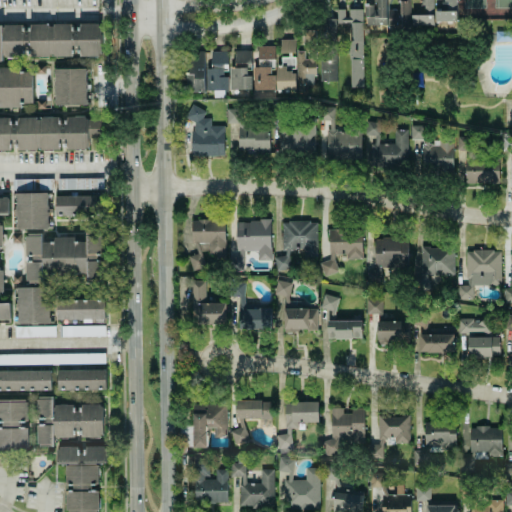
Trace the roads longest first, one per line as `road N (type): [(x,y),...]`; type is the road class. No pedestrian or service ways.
road 1 (secondary): [(165,511),(157,0)]
road 2 (secondary): [(127,0),(132,511)]
road 3 (residential): [(511,218),(276,187),(131,188)]
road 4 (residential): [(511,395),(236,365)]
road 5 (residential): [(127,31),(226,30),(276,20),(313,0)]
road 6 (residential): [(258,0),(128,8)]
